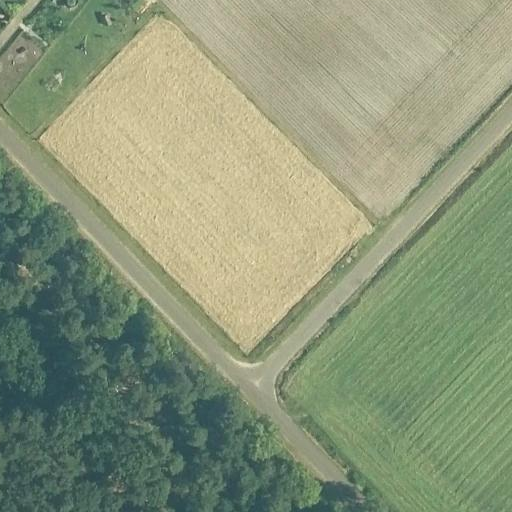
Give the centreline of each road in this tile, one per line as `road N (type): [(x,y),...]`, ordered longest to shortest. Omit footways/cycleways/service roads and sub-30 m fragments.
road 1 (unclassified): [(250,391),(511,111)]
road 2 (unclassified): [(250,391),(0,133)]
road 3 (unclassified): [(367,511),(250,391)]
